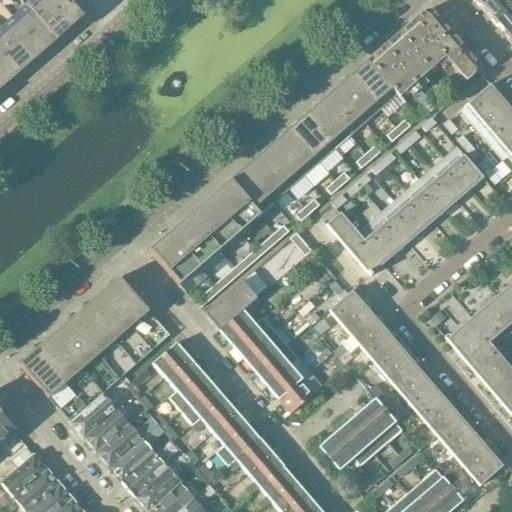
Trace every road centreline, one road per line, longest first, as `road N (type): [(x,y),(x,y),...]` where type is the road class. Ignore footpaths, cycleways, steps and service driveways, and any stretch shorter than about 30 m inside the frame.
road 1 (residential): [(117,247),(401,0)]
road 2 (residential): [(343,511),(117,247)]
road 3 (residential): [(511,443),(403,315),(511,216)]
road 4 (residential): [(0,375),(117,511)]
road 5 (residential): [(120,23),(0,130)]
road 6 (residential): [(0,354),(117,247)]
